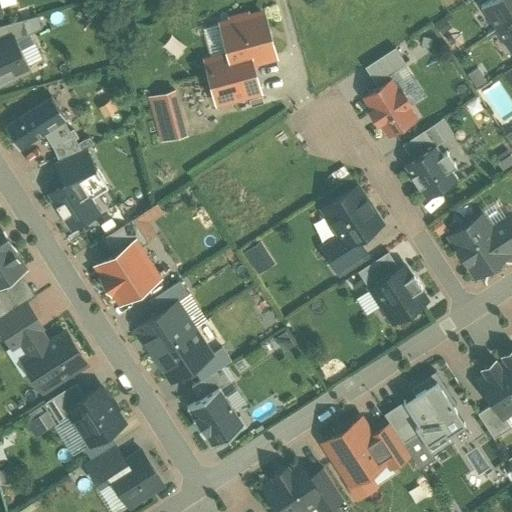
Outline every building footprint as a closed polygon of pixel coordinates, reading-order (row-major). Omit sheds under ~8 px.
[(511,0),(488,0),(480,6),(496,29),(511,18),(511,0)] [(246,11),(229,16),(230,21),(221,24),(229,54),(232,66),(255,60),(274,55),(262,12),(248,16),(246,11)] [(511,18),(496,29),(511,52),(511,51),(511,18)] [(10,34),(0,38),(0,82),(28,68),(10,34)] [(395,47),(364,66),(377,86),(391,77),(389,74),(405,63),(395,47)] [(255,60),(232,66),(229,54),(206,60),(216,101),(258,90),(252,66),(255,60)] [(377,86),(362,96),(370,108),(368,110),(377,124),(379,122),(388,135),(416,116),(408,104),(410,102),(401,88),(399,90),(391,77),(377,86)] [(174,90),(151,96),(154,108),(163,140),(186,134),(174,90)] [(48,100),(11,125),(25,145),(61,121),(48,100)] [(511,151),(511,128),(503,133),(511,151)] [(435,149),(408,168),(428,198),(455,180),(435,149)] [(96,214),(77,185),(54,200),(72,229),(96,214)] [(356,186),(323,208),(341,235),(346,244),(356,237),(380,222),(365,199),(356,186)] [(143,242),(155,236),(148,221),(161,214),(155,204),(130,215),(143,242)] [(483,209),(449,231),(474,269),(511,243),(511,212),(493,225),(483,209)] [(94,256),(137,233),(130,221),(87,245),(94,256)] [(356,237),(346,244),(341,235),(322,247),(336,268),(339,273),(367,255),(356,237)] [(0,287),(27,271),(6,237),(0,240),(0,287)] [(240,251),(255,274),(272,262),(257,239),(240,251)] [(97,266),(120,302),(158,278),(134,242),(97,266)] [(369,285),(392,320),(426,298),(402,263),(369,285)] [(24,301),(0,315),(0,335),(9,350),(17,345),(20,349),(44,334),(24,301)] [(176,301),(137,326),(148,343),(145,345),(151,355),(193,327),(176,301)] [(64,325),(22,352),(42,385),(85,358),(64,325)] [(193,327),(151,355),(157,364),(160,363),(171,380),(210,354),(193,327)] [(511,349),(503,355),(506,360),(502,363),(511,378),(511,349)] [(511,407),(511,378),(502,363),(497,365),(494,361),(483,368),(487,375),(479,380),(494,402),(502,414),(503,414),(511,407)] [(461,417),(433,376),(381,411),(409,452),(461,417)] [(123,422),(100,386),(68,406),(67,407),(71,414),(90,443),(123,422)] [(187,407),(211,443),(243,422),(219,386),(187,407)] [(59,392),(45,401),(59,422),(71,414),(67,407),(68,406),(59,393),(59,392)] [(494,402),(477,413),(493,438),(499,434),(511,426),(503,414),(502,414),(494,402)] [(114,442),(84,462),(98,485),(111,477),(107,471),(125,459),(114,442)] [(125,459),(107,471),(111,477),(129,504),(162,483),(141,449),(125,459)] [(299,463),(288,470),(286,467),(273,475),(275,479),(264,486),(280,511),(300,511),(315,502),(322,498),(308,477),(299,463)] [(343,497),(323,467),(308,477),(322,498),(315,502),(321,511),(343,497)]
